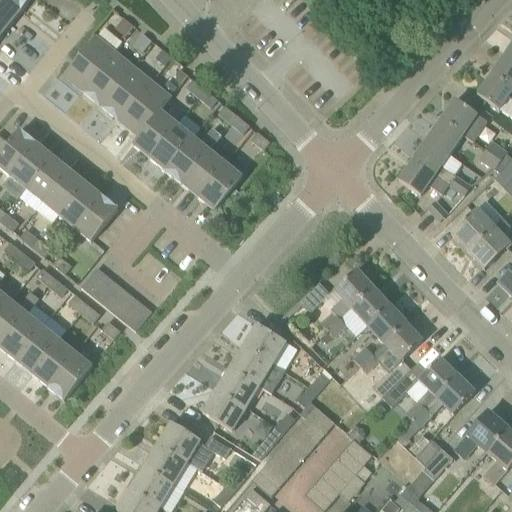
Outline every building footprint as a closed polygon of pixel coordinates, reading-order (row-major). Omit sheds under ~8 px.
[(22,15),(3,0),(0,0),(0,23),(9,31),(22,15)] [(3,0),(22,15),(34,0),(3,0)] [(127,39),(136,28),(126,20),(117,31),(127,39)] [(0,23),(0,42),(5,36),(9,31),(0,23)] [(143,36),(133,48),(142,56),(152,44),(143,36)] [(115,54),(114,53),(96,39),(64,79),(83,94),(115,54)] [(174,60),(164,51),(157,61),(166,69),(174,60)] [(102,109),(134,70),(115,54),(83,94),(102,109)] [(492,78),(511,89),(511,61),(506,57),(498,70),(492,78)] [(121,125),(153,85),(134,70),(102,109),(121,125)] [(178,84),(182,87),(189,79),(181,73),(178,77),(178,84)] [(511,121),(511,89),(492,78),(478,98),(511,121)] [(187,91),(198,100),(205,92),(194,83),(187,91)] [(121,125),(134,135),(140,140),(162,113),(172,100),(153,85),(121,125)] [(205,92),(198,100),(212,111),(218,103),(205,92)] [(487,124),(478,117),(456,102),(442,123),(464,138),(474,145),(487,124)] [(219,117),(232,127),(238,119),(226,109),(219,117)] [(149,162),(178,126),(162,113),(140,140),(133,148),(149,162)] [(178,126),(149,162),(163,172),(166,175),(194,140),(201,131),(185,118),(178,126)] [(238,119),(232,127),(244,137),(251,129),(238,119)] [(428,143),(450,158),(464,138),(442,123),(428,143)] [(222,139),(220,137),(214,132),(202,146),(194,140),(166,175),(182,188),(217,145),(222,139)] [(0,171),(10,180),(37,146),(20,133),(9,146),(0,138),(0,171)] [(271,146),(259,136),(252,144),(265,154),(271,146)] [(450,188),(465,199),(471,189),(442,170),(450,158),(428,143),(414,163),(450,188)] [(486,153),(506,167),(510,160),(506,157),(508,155),(492,144),(486,153)] [(198,201),(227,166),(232,158),(217,145),(182,188),(198,201)] [(10,180),(26,193),(53,159),(37,146),(10,180)] [(500,176),(506,167),(486,153),(479,163),(500,176)] [(70,173),(53,159),(26,193),(42,206),(70,173)] [(511,161),(510,160),(506,167),(500,176),(495,182),(504,191),(511,182),(511,161)] [(429,188),(443,199),(450,188),(414,163),(400,184),(422,199),(429,188)] [(244,180),(227,166),(198,201),(215,215),(244,180)] [(70,173),(42,206),(59,219),(86,186),(70,173)] [(75,232),(102,199),(86,186),(59,219),(75,232)] [(456,195),(450,190),(446,196),(452,200),(456,195)] [(75,232),(92,245),(95,241),(118,212),(102,199),(75,232)] [(451,237),(468,255),(503,221),(486,203),(451,237)] [(448,218),(436,204),(428,212),(440,225),(448,218)] [(7,217),(1,225),(13,235),(19,227),(7,217)] [(503,221),(468,255),(485,273),(511,247),(503,238),(511,230),(503,221)] [(20,241),(33,251),(39,243),(27,233),(20,241)] [(52,253),(39,243),(33,251),(45,261),(52,253)] [(4,254),(8,257),(4,263),(12,270),(17,264),(23,256),(11,246),(4,254)] [(29,274),(36,266),(23,256),(17,264),(29,274)] [(60,259),(53,268),(65,278),(72,270),(60,259)] [(91,299),(107,279),(97,271),(82,291),(91,299)] [(37,280),(49,290),(55,282),(43,272),(37,280)] [(511,272),(498,286),(511,299),(511,272)] [(343,302),(331,313),(334,316),(322,327),(329,335),(341,323),(352,313),(375,291),(358,273),(335,294),(343,302)] [(100,306),(116,286),(107,279),(91,299),(100,306)] [(68,292),(55,282),(49,290),(61,300),(68,292)] [(109,313),(125,293),(116,286),(100,306),(109,313)] [(312,315),(331,297),(320,286),(301,303),(304,306),(312,315)] [(352,313),(368,330),(391,309),(375,291),(352,313)] [(0,317),(12,303),(0,293),(0,317)] [(109,313),(118,320),(134,301),(125,293),(109,313)] [(30,295),(18,308),(12,303),(0,317),(0,350),(28,317),(27,316),(39,302),(30,295)] [(69,306),(81,316),(88,308),(76,298),(69,306)] [(118,320),(127,328),(143,308),(134,301),(118,320)] [(284,324),(304,306),(301,303),(281,322),(284,324)] [(100,318),(88,308),(81,316),(94,326),(100,318)] [(127,328),(136,335),(137,334),(152,315),(143,308),(127,328)] [(407,327),(391,309),(368,330),(384,347),(385,348),(407,327)] [(44,330),(28,317),(0,350),(0,351),(16,364),(44,330)] [(341,323),(329,335),(333,339),(335,341),(347,330),(341,323)] [(114,343),(121,335),(108,325),(102,333),(114,343)] [(401,365),(424,344),(407,327),(385,348),(384,347),(372,358),(361,369),(367,376),(391,354),(401,365)] [(244,350),(273,368),(284,374),(298,352),(257,328),(244,350)] [(60,343),(44,330),(16,364),(32,378),(60,343)] [(329,335),(321,341),(326,346),(333,339),(329,335)] [(77,357),(60,343),(32,378),(48,391),(77,357)] [(260,390),(271,397),(285,375),(284,374),(273,368),(244,350),(230,372),(260,390)] [(372,358),(365,350),(353,362),(360,370),(361,369),(372,358)] [(93,369),(92,368),(77,357),(48,391),(65,404),(93,369)] [(418,405),(407,416),(410,420),(414,423),(458,378),(442,363),(440,361),(427,375),(415,387),(407,395),(408,396),(418,405)] [(383,401),(406,378),(397,369),(374,391),(383,401)] [(217,394),(246,412),(260,390),(230,372),(217,394)] [(310,391),(318,397),(329,383),(322,377),(310,391)] [(415,387),(406,378),(383,401),(392,410),(408,396),(407,395),(415,387)] [(458,378),(414,423),(415,424),(409,430),(396,442),(401,446),(402,448),(443,408),(454,418),(476,396),(458,378)] [(306,411),(318,397),(310,391),(298,405),(306,411)] [(203,416),(233,434),(246,412),(217,394),(203,416)] [(316,410),(307,420),(326,437),(335,427),(316,410)] [(489,414),(454,454),(464,462),(477,447),(488,457),(509,432),(489,414)] [(276,430),(283,437),(295,422),(288,416),(276,430)] [(319,446),(326,437),(307,420),(299,429),(319,446)] [(410,420),(404,425),(409,430),(415,424),(414,423),(410,420)] [(187,466),(188,465),(202,473),(213,454),(225,461),(231,451),(210,440),(205,448),(201,443),(172,426),(158,448),(187,466)] [(311,455),(319,446),(299,429),(291,438),(311,455)] [(261,463),(283,437),(276,430),(252,458),(261,463)] [(484,480),(494,488),(511,467),(511,434),(509,432),(488,457),(497,465),(484,480)] [(303,464),(311,455),(291,438),(284,447),(303,464)] [(353,442),(344,452),(364,469),(372,459),(353,442)] [(413,465),(424,474),(443,452),(432,443),(417,461),(413,465)] [(295,473),(303,464),(284,447),(276,456),(295,473)] [(144,470),(174,488),(187,466),(158,448),(144,470)] [(358,475),(364,469),(344,452),(337,461),(356,478),(358,475)] [(443,452),(424,474),(435,483),(454,461),(443,452)] [(287,482),(295,473),(276,456),(268,466),(287,482)] [(348,487),(356,478),(337,461),(329,471),(348,487)] [(280,491),(287,482),(268,466),(260,475),(280,491)] [(160,510),(174,488),(144,470),(131,492),(160,510)] [(340,496),(348,487),(329,471),(321,480),(340,496)] [(238,475),(225,490),(233,496),(245,482),(238,475)] [(280,491),(260,475),(252,484),(272,500),(280,491)] [(340,496),(340,497),(349,505),(365,486),(364,485),(356,478),(348,487),(340,496)] [(313,489),(333,506),(340,497),(340,496),(321,480),(313,489)] [(321,511),(327,511),(333,506),(313,489),(306,498),(321,511)] [(395,505),(403,511),(426,511),(428,510),(418,503),(421,500),(407,489),(395,505)] [(222,510),(233,496),(225,490),(213,503),(222,510)] [(118,511),(159,511),(160,510),(131,492),(118,511)] [(244,501),(257,511),(267,511),(271,508),(252,492),(244,501)] [(390,503),(381,511),(399,511),(400,511),(390,503)]
